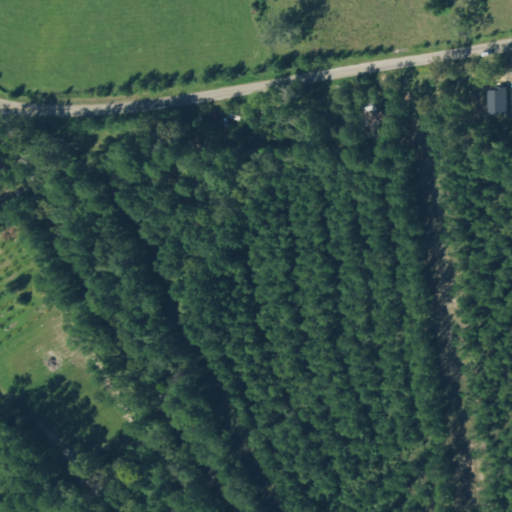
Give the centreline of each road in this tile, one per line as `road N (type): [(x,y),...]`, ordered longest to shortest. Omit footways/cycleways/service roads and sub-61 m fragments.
road 1 (residential): [(16,110),(511,40)]
road 2 (residential): [(193,511),(95,344),(16,110)]
